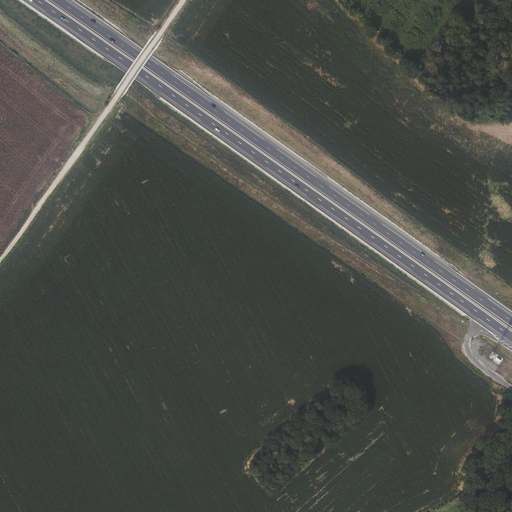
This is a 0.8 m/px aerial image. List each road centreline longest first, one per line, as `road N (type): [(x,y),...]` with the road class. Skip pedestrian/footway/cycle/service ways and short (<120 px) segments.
road 1 (motorway): [(34,0),(511,339)]
road 2 (motorway): [(511,323),(55,0)]
road 3 (track): [(0,261),(183,0)]
